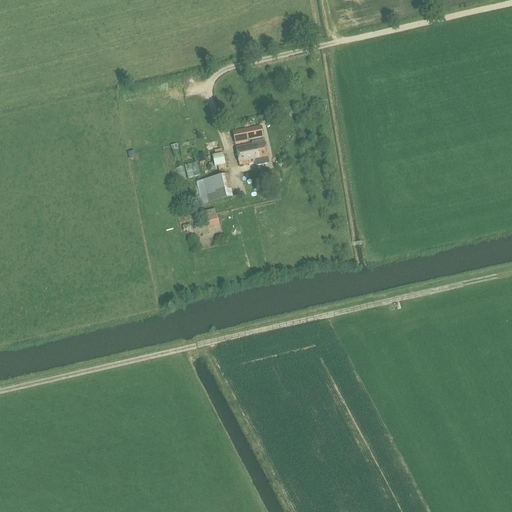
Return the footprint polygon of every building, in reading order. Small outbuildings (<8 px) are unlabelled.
[(248,141),(264,138),(261,126),(232,132),(235,145),(249,143),(248,141)] [(240,166),(255,162),(256,166),(269,163),(265,141),(236,147),(240,166)] [(181,159),(193,158),(191,144),(179,145),(181,159)] [(215,166),(217,165),(218,171),(225,170),(221,150),(215,152),(216,155),(213,156),(215,166)] [(224,189),(221,176),(196,182),(202,205),(233,198),(230,188),(224,189)] [(219,224),(216,215),(204,217),(207,227),(219,224)]
